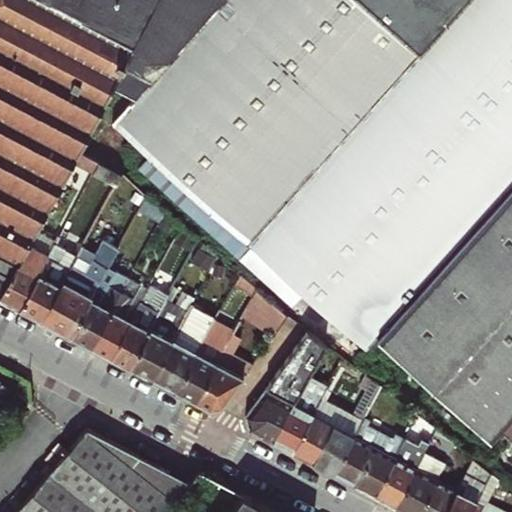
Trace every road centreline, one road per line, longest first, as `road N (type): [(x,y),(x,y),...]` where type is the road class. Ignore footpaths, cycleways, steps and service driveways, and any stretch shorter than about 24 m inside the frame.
road 1 (tertiary): [(214,442),(0,330)]
road 2 (tertiary): [(214,442),(349,511)]
